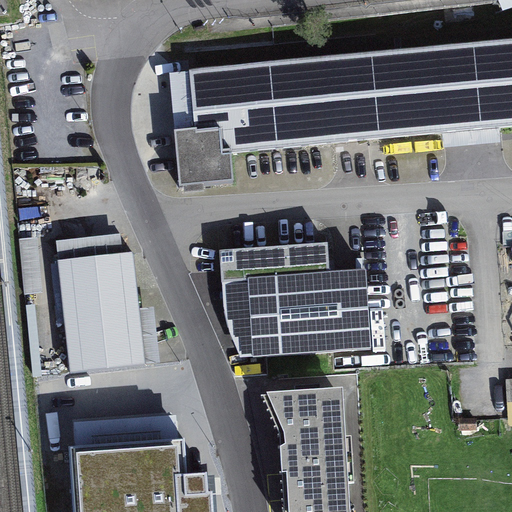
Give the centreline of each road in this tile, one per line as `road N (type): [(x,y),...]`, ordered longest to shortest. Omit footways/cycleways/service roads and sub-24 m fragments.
road 1 (residential): [(152,230),(194,217),(511,192)]
road 2 (residential): [(248,511),(221,398),(152,230)]
road 3 (residential): [(152,230),(114,141),(105,91),(121,44),(146,12),(186,0)]
road 4 (unknown): [(480,351),(470,195)]
